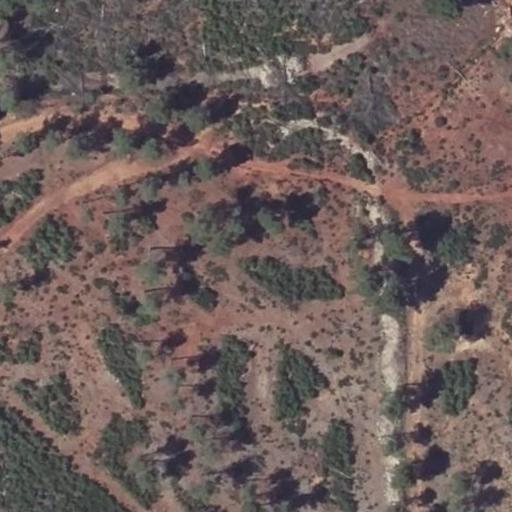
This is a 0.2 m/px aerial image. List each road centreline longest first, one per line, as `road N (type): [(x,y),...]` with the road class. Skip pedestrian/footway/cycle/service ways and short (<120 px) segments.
road 1 (track): [(393,79),(405,511)]
road 2 (track): [(393,79),(130,81),(0,116)]
road 3 (track): [(511,0),(474,39),(393,79)]
